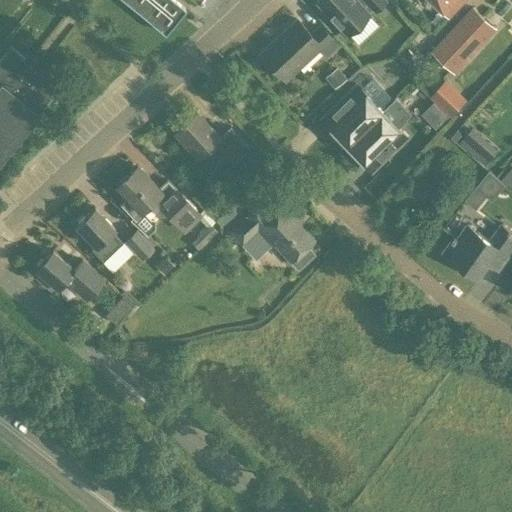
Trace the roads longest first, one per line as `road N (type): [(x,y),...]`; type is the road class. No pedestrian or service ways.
road 1 (residential): [(0,238),(259,0)]
road 2 (residential): [(511,339),(394,257),(286,159)]
road 3 (primary): [(114,511),(0,422)]
road 4 (unclassified): [(103,367),(0,276)]
